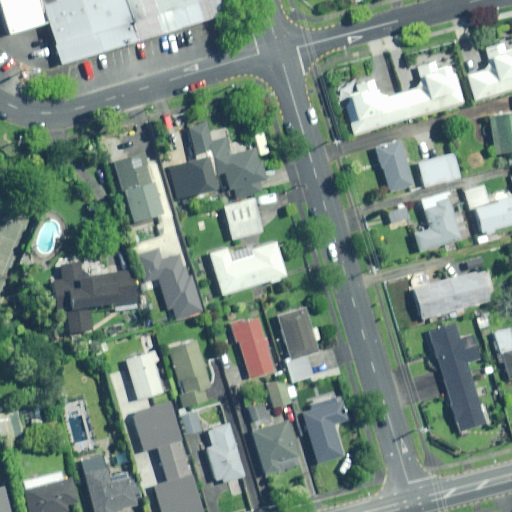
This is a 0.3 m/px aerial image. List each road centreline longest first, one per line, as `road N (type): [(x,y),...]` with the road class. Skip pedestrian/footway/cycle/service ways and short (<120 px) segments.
road 1 (residential): [(414,501),(279,50)]
road 2 (residential): [(0,101),(52,114),(279,50)]
road 3 (residential): [(475,0),(279,50)]
